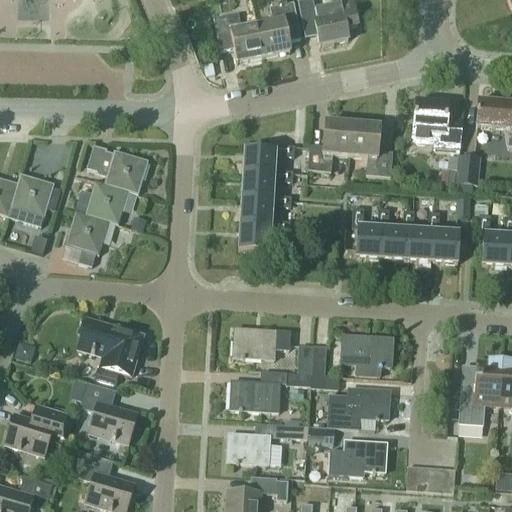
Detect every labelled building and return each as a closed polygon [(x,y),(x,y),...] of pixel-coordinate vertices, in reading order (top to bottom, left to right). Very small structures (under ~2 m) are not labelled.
[(315,38),(318,49),(346,43),(344,31),(356,29),(350,4),(313,12),(311,1),(296,4),(304,41),(315,38)] [(300,42),(297,28),(293,5),(269,10),(272,25),(256,28),(263,61),(289,55),(287,45),(300,42)] [(236,66),(263,61),(256,28),(240,31),(237,16),(212,21),(219,54),(233,51),(236,66)] [(461,124),(455,123),(446,123),(447,106),(414,104),(411,149),(434,151),(433,156),(459,158),(461,124)] [(511,150),(511,107),(477,105),(475,130),(507,133),(506,150),(511,150)] [(331,159),(349,161),(351,127),(324,125),(322,150),(309,149),(307,174),(330,176),(331,159)] [(378,130),(351,127),(349,161),(366,162),(365,179),(390,181),(392,156),(376,155),(378,130)] [(242,173),(273,175),(274,159),(292,160),(293,151),(274,149),(273,154),(244,152),(242,173)] [(105,181),(103,187),(103,188),(128,195),(128,196),(137,199),(148,165),(113,155),(112,157),(105,155),(106,153),(93,150),(86,172),(96,175),(97,178),(105,181)] [(480,160),(458,158),(455,187),(477,189),(480,160)] [(291,176),(273,175),(242,173),(241,198),(272,200),(273,184),(291,185),(291,176)] [(19,177),(16,187),(17,187),(10,211),(10,212),(8,221),(40,231),(45,212),(53,215),(60,194),(52,191),(53,187),(19,177)] [(0,218),(8,221),(10,212),(10,211),(17,187),(16,187),(0,181),(0,218)] [(117,229),(128,196),(128,195),(103,188),(103,187),(94,185),(83,218),(108,225),(108,226),(117,229)] [(241,198),(239,223),(270,225),(271,209),(289,211),(290,201),(272,200),(241,198)] [(457,202),(455,222),(469,222),(470,202),(457,202)] [(488,208),(474,207),(473,219),(487,219),(488,208)] [(353,261),(375,263),(376,232),(361,231),(362,213),(353,213),(352,232),(355,232),(353,261)] [(377,214),(376,232),(375,263),(400,264),(402,234),(386,233),(387,214),(377,214)] [(98,259),(108,226),(108,225),(83,218),(74,215),(64,249),(81,254),(77,267),(91,271),(95,258),(98,259)] [(400,264),(425,265),(427,235),(411,234),(412,216),(403,215),(402,234),(400,264)] [(428,217),(427,235),(425,265),(456,267),(457,237),(436,236),(437,217),(428,217)] [(145,223),(133,219),(129,233),(142,237),(145,223)] [(479,269),(501,270),(503,240),(487,239),(488,220),(479,220),(478,239),(481,239),(479,269)] [(511,221),(504,221),(503,240),(501,270),(511,270),(511,221)] [(288,226),(270,225),(239,223),(238,255),(268,256),(270,235),(288,236),(288,226)] [(76,354),(101,361),(98,370),(130,380),(143,339),(86,321),(76,354)] [(290,337),(274,336),(233,333),(231,361),(273,364),(273,354),(289,355),(290,337)] [(392,343),(349,341),(341,340),(339,369),(354,370),(353,380),(379,381),(380,371),(390,371),(392,343)] [(21,360),(34,363),(37,347),(24,345),(21,360)] [(311,350),(298,349),(296,377),(310,378),(311,350)] [(325,351),(311,350),(310,378),(323,378),(325,351)] [(498,410),(501,365),(486,364),(476,364),(475,382),(473,382),(473,386),(474,386),(474,394),(459,393),(457,428),(482,430),(484,409),(498,410)] [(511,365),(501,365),(498,410),(511,411),(511,423),(511,365)] [(93,385),(114,392),(118,379),(97,373),(93,385)] [(296,377),(286,376),(285,389),(309,391),(310,378),(296,377)] [(337,394),(338,379),(323,378),(310,378),(309,391),(309,392),(329,393),(337,394)] [(280,387),(230,384),(228,413),(270,416),(278,416),(280,387)] [(128,449),(137,417),(111,409),(115,395),(85,386),(78,412),(93,417),(87,438),(128,449)] [(387,424),(389,395),(347,392),(346,400),(329,399),(328,399),(327,404),(326,431),(358,433),(358,422),(387,424)] [(35,407),(30,422),(13,417),(3,449),(43,462),(50,441),(65,445),(71,426),(66,418),(35,407)] [(307,430),(283,429),(282,442),(307,443),(307,430)] [(307,449),(332,450),(333,433),(308,431),(307,449)] [(267,468),(269,440),(226,437),(225,466),(267,468)] [(363,481),(363,475),(382,476),(384,448),(343,445),(341,473),(347,474),(347,480),(363,481)] [(98,511),(126,511),(134,488),(107,480),(112,465),(83,457),(75,482),(90,486),(83,507),(98,511)] [(417,495),(418,471),(407,470),(405,494),(417,495)] [(417,495),(429,496),(430,472),(418,471),(417,495)] [(429,496),(441,496),(442,472),(430,472),(429,496)] [(442,472),(441,496),(452,497),(454,473),(442,472)] [(511,490),(511,475),(500,476),(500,491),(511,490)] [(484,493),(492,494),(493,479),(485,479),(484,493)] [(34,511),(44,511),(51,489),(22,480),(18,495),(0,489),(0,511),(28,511),(29,510),(34,511)] [(258,511),(259,497),(275,498),(275,504),(286,504),(287,485),(276,485),(276,481),(250,481),(249,495),(223,494),(222,511),(258,511)]
